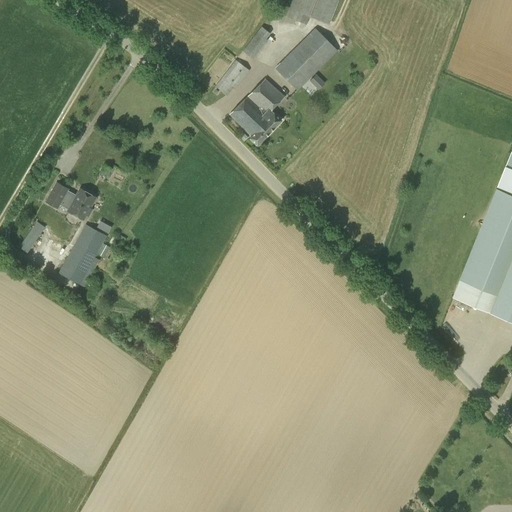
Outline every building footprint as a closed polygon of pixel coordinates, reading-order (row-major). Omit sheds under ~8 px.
[(329,24),(338,0),(291,0),(285,16),(306,24),(309,16),(329,24)] [(252,59),(267,40),(266,39),(270,33),(261,26),(242,51),(252,59)] [(297,91),(337,51),(315,28),(274,68),(297,91)] [(234,90),(249,70),(235,60),(215,86),(227,96),(233,88),(234,90)] [(325,83),(316,74),(309,81),(318,90),(325,83)] [(248,96),(275,126),(281,120),(270,110),(284,96),(265,79),(248,96)] [(257,145),(275,126),(248,96),(229,114),(251,136),(249,138),(257,145)] [(511,192),(511,150),(498,186),(511,192)] [(106,177),(111,168),(105,165),(100,174),(106,177)] [(75,196),(66,191),(68,188),(56,182),(45,201),(57,207),(59,203),(68,208),(67,210),(83,219),(85,214),(88,216),(92,209),(89,207),(95,197),(80,188),(75,196)] [(511,194),(497,188),(453,297),(491,312),(511,320),(511,194)] [(27,252),(37,238),(44,227),(37,222),(29,233),(19,247),(27,252)] [(79,284),(106,235),(85,224),(59,272),(79,284)]
